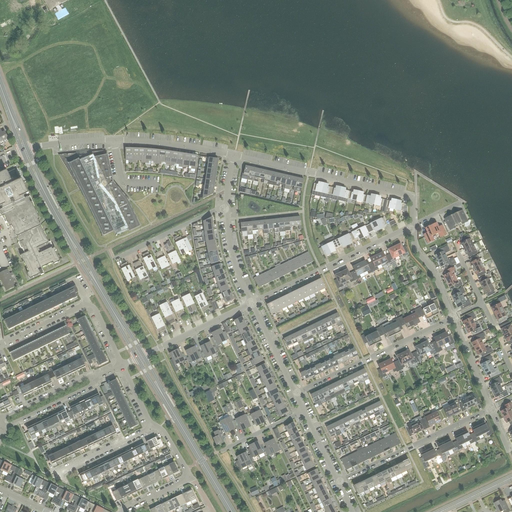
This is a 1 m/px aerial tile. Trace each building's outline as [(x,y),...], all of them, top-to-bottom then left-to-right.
[(53,2),(45,7),(48,12),(52,9),(56,7),(53,2)] [(64,9),(62,4),(56,7),(52,9),(55,14),(58,20),(68,14),(65,8),(64,9)] [(0,128),(0,132),(4,142),(9,140),(5,131),(2,132),(0,129),(0,128)] [(76,153),(58,155),(80,191),(81,190),(103,236),(113,231),(115,235),(128,229),(129,231),(140,226),(127,200),(129,199),(114,182),(111,183),(109,178),(112,177),(107,156),(104,156),(103,151),(91,152),(93,155),(80,161),(76,153)] [(176,164),(178,153),(172,152),(170,165),(173,166),(174,164),(176,164)] [(190,155),(184,154),(182,167),(186,168),(186,166),(189,166),(190,155)] [(195,169),(197,156),(190,155),(189,166),(191,166),(191,168),(195,169)] [(251,167),(245,166),(244,173),(242,173),(241,179),(248,180),(249,176),(251,167)] [(253,181),(256,168),(251,167),(249,176),(248,180),(253,181)] [(261,170),(256,168),(253,181),(258,182),(259,178),(261,170)] [(0,210),(0,217),(2,217),(7,228),(11,226),(12,226),(19,242),(18,243),(20,243),(20,245),(19,245),(21,249),(23,248),(24,250),(23,250),(24,254),(21,255),(21,256),(22,255),(23,257),(22,258),(24,262),(25,261),(26,263),(24,263),(26,267),(27,267),(28,268),(27,269),(29,272),(27,273),(29,277),(30,276),(31,278),(30,279),(40,274),(41,275),(43,274),(42,272),(44,272),(42,268),(45,266),(45,265),(47,264),(47,265),(51,264),(50,262),(52,262),(53,264),(57,263),(57,261),(59,261),(59,262),(60,261),(55,251),(56,250),(55,248),(54,249),(50,242),(47,243),(46,241),(47,241),(46,237),(44,237),(44,236),(45,235),(43,231),(42,232),(41,230),(42,229),(40,226),(39,226),(38,224),(39,224),(38,221),(39,220),(39,219),(38,220),(37,218),(38,217),(37,214),(35,214),(35,212),(36,212),(32,205),(31,205),(30,203),(33,202),(31,198),(30,199),(29,197),(30,197),(30,196),(25,198),(24,196),(26,195),(25,191),(27,190),(23,183),(21,184),(19,180),(20,180),(14,169),(4,174),(3,172),(0,173),(0,207),(1,209),(0,210)] [(269,182),(269,185),(274,186),(275,182),(277,173),(272,172),(270,181),(269,182)] [(275,182),(274,186),(279,187),(280,183),(282,175),(277,173),(275,182)] [(286,185),(285,189),(288,189),(290,190),(291,186),(293,177),(288,176),(286,185)] [(321,193),(323,184),(318,183),(318,185),(314,184),(312,191),(311,195),(320,197),(321,193)] [(331,188),(327,187),(328,185),(323,184),(321,193),(320,197),(329,199),(330,195),(331,188)] [(339,197),(341,188),(336,187),(335,189),(331,188),(330,195),(329,199),(338,201),(339,197)] [(345,191),(345,189),(341,188),(339,197),(338,201),(346,203),(347,199),(349,192),(345,191)] [(204,190),(202,199),(212,195),(213,192),(204,190)] [(353,193),(349,192),(347,199),(356,201),(358,192),(353,191),(353,193)] [(366,196),(363,195),(363,193),(358,192),(356,201),(365,203),(366,196)] [(370,197),(366,196),(365,203),(374,205),(376,196),(371,195),(370,197)] [(380,197),(376,196),(374,205),(382,207),(384,200),(380,199),(380,197)] [(394,210),(396,201),(391,200),(391,201),(387,200),(385,208),(394,210)] [(407,205),(401,204),(401,202),(396,201),(394,210),(403,212),(402,212),(407,213),(407,219),(402,222),(403,222),(407,219),(407,204),(407,205)] [(462,211),(453,215),(458,224),(461,222),(462,224),(467,222),(462,211)] [(458,224),(453,215),(445,219),(450,230),(455,228),(454,226),(458,224)] [(203,221),(204,226),(213,225),(213,223),(212,217),(203,221)] [(380,230),(384,228),(383,226),(387,224),(384,218),(376,222),(380,230)] [(374,230),(375,232),(380,230),(376,222),(368,225),(371,232),(374,230)] [(436,223),(431,226),(435,235),(438,233),(440,238),(446,235),(443,228),(440,230),(436,223)] [(363,238),(368,235),(367,234),(371,232),(368,225),(365,227),(364,224),(358,227),(363,238)] [(435,235),(431,226),(425,229),(428,236),(425,237),(428,244),(434,241),(432,236),(435,235)] [(358,238),(359,240),(363,238),(358,227),(353,230),(354,232),(351,233),(354,240),(358,238)] [(351,243),(351,242),(354,240),(351,233),(343,237),(347,245),(351,243)] [(180,237),(177,238),(185,253),(192,250),(188,242),(186,242),(185,239),(182,240),(180,236),(180,237)] [(463,249),(473,245),(468,236),(461,239),(463,241),(462,243),(461,243),(463,249)] [(335,241),(338,248),(342,246),(342,248),(347,245),(343,237),(335,241)] [(183,254),(185,253),(177,238),(175,239),(174,239),(176,243),(176,244),(177,246),(179,250),(181,255),(183,254)] [(331,253),(335,251),(334,250),(338,248),(335,241),(333,238),(325,242),(327,245),(331,253)] [(174,263),(176,262),(169,247),(167,243),(167,244),(164,245),(169,255),(168,255),(169,258),(171,262),(172,264),(174,263)] [(397,244),(394,246),(399,256),(402,254),(404,257),(408,255),(406,248),(403,249),(400,244),(398,245),(397,244)] [(171,246),(169,247),(176,262),(177,262),(180,261),(179,258),(177,254),(176,254),(175,252),(171,245),(171,246)] [(331,253),(327,245),(319,249),(322,256),(326,254),(326,255),(331,253)] [(463,249),(466,255),(468,254),(469,254),(470,257),(477,253),(473,245),(463,249)] [(390,255),(388,256),(391,263),(396,261),(395,258),(399,256),(394,246),(390,248),(390,249),(388,250),(390,255)] [(438,254),(435,256),(438,261),(447,257),(445,254),(450,251),(447,246),(441,249),(442,252),(438,254)] [(160,251),(158,252),(165,268),(167,267),(169,266),(168,264),(168,263),(166,259),(165,257),(164,257),(161,251),(160,251)] [(148,252),(145,254),(152,269),(154,268),(156,267),(154,262),(152,258),(151,256),(150,256),(148,252)] [(164,268),(165,268),(158,252),(155,253),(158,260),(157,260),(158,263),(160,267),(161,269),(164,268)] [(308,252),(303,255),(307,264),(313,262),(308,252)] [(382,252),(376,255),(381,265),(382,267),(386,266),(391,263),(388,256),(385,258),(382,252)] [(151,269),(152,269),(145,254),(142,255),(144,259),(143,259),(144,261),(144,262),(146,266),(148,270),(151,269)] [(307,264),(303,255),(297,258),(302,267),(307,264)] [(377,267),(381,265),(376,255),(370,258),(373,264),(370,265),(373,272),(378,269),(377,267)] [(473,269),(482,264),(479,259),(477,256),(469,260),(472,258),(473,261),(473,262),(470,263),(473,269)] [(447,257),(438,261),(440,267),(444,265),(448,264),(449,267),(456,264),(453,258),(448,260),(447,257)] [(296,270),(302,267),(297,258),(292,260),(296,270)] [(296,270),(292,260),(286,263),(291,272),(296,270)] [(139,261),(136,263),(143,278),(145,277),(147,276),(146,274),(144,270),(143,267),(142,268),(139,261)] [(370,265),(367,266),(365,261),(359,264),(363,273),(367,272),(368,274),(373,272),(370,265)] [(126,263),(123,264),(131,279),(132,278),(134,277),(132,273),(130,268),(129,266),(128,266),(126,263)] [(142,279),(143,278),(136,263),(133,264),(136,271),(135,271),(137,273),(136,273),(139,278),(140,280),(142,279)] [(291,272),(286,263),(281,266),(286,275),(291,272)] [(129,280),(131,279),(123,264),(121,265),(120,265),(122,269),(122,270),(123,272),(125,276),(127,281),(129,280)] [(222,270),(222,269),(220,264),(212,267),(213,272),(222,270)] [(363,273),(359,264),(353,267),(355,272),(352,274),(356,280),(361,278),(359,275),(363,273)] [(478,277),(478,278),(486,274),(484,271),(485,270),(482,264),(473,269),(476,275),(478,273),(479,274),(480,276),(478,277)] [(286,275),(281,266),(276,268),(280,278),(286,275)] [(446,282),(455,277),(454,274),(456,273),(454,267),(447,270),(448,273),(443,276),(446,282)] [(270,271),(275,280),(280,278),(276,268),(275,268),(270,271)] [(8,269),(3,271),(0,272),(0,276),(1,279),(13,274),(12,272),(10,273),(8,269)] [(222,270),(213,272),(215,277),(215,278),(224,275),(223,274),(222,270)] [(347,270),(341,272),(345,282),(349,280),(351,283),(356,280),(352,274),(350,275),(347,270)] [(269,283),(275,280),(270,271),(265,273),(269,283)] [(335,282),(338,289),(343,286),(342,284),(345,282),(341,272),(335,275),(337,281),(335,282)] [(264,285),(269,283),(265,273),(259,276),(264,285)] [(16,280),(15,278),(13,279),(11,276),(13,275),(13,274),(1,279),(4,285),(16,280)] [(224,275),(215,278),(217,282),(217,283),(225,280),(225,279),(224,275)] [(258,288),(264,285),(259,276),(254,279),(258,288)] [(482,289),(491,284),(489,278),(488,279),(487,276),(478,279),(479,280),(480,279),(481,282),(480,283),(482,289)] [(457,281),(455,277),(446,282),(449,288),(454,285),(455,288),(462,285),(460,280),(457,281)] [(315,281),(320,291),(325,288),(321,279),(315,281)] [(16,280),(4,285),(7,291),(16,287),(19,286),(18,284),(16,285),(14,282),(16,280)] [(219,287),(219,288),(227,285),(227,284),(225,280),(217,283),(219,287)] [(315,281),(310,284),(315,294),(320,291),(315,281)] [(310,284),(305,287),(309,296),(315,294),(310,284)] [(487,297),(487,298),(495,294),(494,290),(491,284),(482,289),(485,295),(487,294),(489,297),(487,297)] [(221,292),(221,294),(229,290),(229,289),(227,285),(219,288),(221,292)] [(75,294),(77,293),(78,293),(78,291),(77,290),(77,289),(76,287),(75,286),(4,321),(9,330),(77,297),(75,294)] [(305,287),(299,289),(304,299),(309,296),(305,287)] [(454,295),(452,296),(455,302),(464,298),(462,294),(465,293),(462,287),(456,290),(457,294),(454,295)] [(299,289),(294,292),(298,301),(304,299),(299,289)] [(221,294),(223,299),(232,295),(231,294),(229,290),(221,294)] [(294,292),(288,295),(293,304),(298,301),(294,292)] [(200,295),(199,295),(206,310),(208,309),(209,309),(207,305),(208,305),(206,303),(207,303),(204,298),(202,294),(200,295)] [(187,296),(186,296),(193,312),(196,311),(193,304),(194,304),(193,301),(191,297),(189,295),(187,296)] [(206,310),(199,295),(197,296),(195,297),(197,302),(199,306),(200,308),(201,308),(203,312),(206,310)] [(226,304),(234,300),(232,295),(223,299),(224,300),(226,304)] [(288,295),(283,297),(287,307),(293,304),(288,295)] [(190,313),(193,312),(186,296),(184,297),(182,298),(183,301),(185,305),(186,307),(187,307),(190,313)] [(464,298),(455,302),(457,308),(460,307),(463,305),(464,308),(471,305),(468,299),(468,300),(466,296),(464,298)] [(283,297),(277,300),(282,309),(287,307),(283,297)] [(176,301),(175,302),(182,317),(185,316),(182,309),(183,309),(182,306),(180,302),(179,300),(176,301)] [(277,300),(272,302),(276,312),(282,309),(277,300)] [(432,305),(428,307),(432,317),(439,314),(436,308),(439,307),(436,300),(430,303),(432,305)] [(503,310),(500,303),(498,300),(492,303),(493,307),(491,308),(494,314),(503,310)] [(180,318),(182,317),(175,302),(173,302),(171,303),(172,306),(174,310),(175,312),(176,312),(179,319),(180,318)] [(271,314),(276,312),(272,302),(266,305),(271,314)] [(164,304),(163,305),(172,324),(175,322),(171,314),(172,314),(171,312),(169,307),(167,303),(164,304)] [(172,324),(163,305),(161,305),(162,305),(159,307),(161,311),(163,315),(165,318),(165,317),(169,325),(172,324)] [(423,306),(418,309),(421,316),(424,314),(426,320),(432,317),(428,307),(427,305),(423,306)] [(420,323),(417,317),(420,316),(416,309),(411,312),(413,315),(409,316),(413,326),(420,323)] [(501,323),(507,320),(505,316),(506,316),(503,310),(494,314),(497,320),(499,319),(501,323)] [(343,325),(337,313),(332,315),(336,324),(338,327),(343,325)] [(462,322),(464,324),(465,328),(474,323),(473,320),(476,318),(473,313),(464,317),(465,320),(462,322)] [(157,316),(155,316),(162,331),(165,330),(164,326),(163,323),(161,319),(159,315),(157,316)] [(331,326),(336,324),(332,315),(328,318),(331,326)] [(413,326),(409,316),(405,318),(404,315),(399,318),(402,325),(405,323),(407,329),(413,326)] [(85,316),(77,320),(93,354),(86,358),(88,361),(93,358),(95,361),(96,360),(99,366),(108,362),(85,316)] [(162,331),(155,316),(154,317),(152,318),(154,323),(156,327),(157,329),(158,329),(160,333),(162,331)] [(236,326),(244,322),(242,317),(234,321),(236,326)] [(327,328),(331,326),(328,318),(323,320),(327,328)] [(394,324),(390,326),(394,335),(401,332),(398,327),(401,325),(397,319),(392,321),(394,324)] [(326,328),(327,328),(323,320),(318,322),(323,333),(328,331),(326,328)] [(247,327),(244,322),(236,326),(239,331),(247,327)] [(318,322),(313,325),(317,333),(318,336),(323,333),(318,322)] [(385,324),(380,327),(383,334),(386,333),(388,338),(394,335),(390,326),(388,322),(385,324)] [(501,329),(504,335),(511,331),(511,325),(511,324),(510,325),(509,322),(502,325),(504,328),(501,329)] [(474,323),(465,328),(468,333),(471,332),(472,336),(481,331),(479,325),(476,327),(474,323)] [(312,335),(317,333),(313,325),(308,327),(312,335)] [(65,326),(60,328),(64,337),(70,334),(65,326)] [(249,331),(247,327),(239,331),(241,335),(249,331)] [(313,338),(312,335),(308,327),(303,330),(308,340),(313,338)] [(64,337),(60,328),(55,331),(59,339),(64,337)] [(375,333),(371,335),(375,344),(382,341),(379,336),(382,334),(378,328),(373,330),(375,333)] [(221,329),(216,331),(222,343),(222,342),(229,339),(225,332),(223,334),(221,329)] [(298,332),(302,340),(304,345),(309,343),(308,341),(308,340),(303,330),(298,332)] [(55,331),(50,333),(54,342),(59,339),(55,331)] [(222,343),(216,331),(212,334),(214,338),(211,339),(214,346),(221,343),(222,343)] [(251,336),(249,331),(241,335),(243,340),(251,336)] [(297,342),(302,340),(298,332),(293,334),(297,342)] [(449,346),(454,343),(451,336),(448,338),(446,332),(440,335),(444,345),(448,343),(449,346)] [(50,333),(45,336),(49,344),(54,342),(50,333)] [(474,342),(471,343),(474,349),(483,345),(481,341),(485,339),(484,337),(485,336),(484,333),(477,336),(479,339),(474,342)] [(293,334),(288,337),(292,345),(297,342),(293,334)] [(375,344),(371,335),(367,337),(366,334),(361,336),(364,343),(367,342),(369,347),(375,344)] [(444,345),(440,335),(439,336),(439,334),(435,336),(436,337),(433,338),(436,344),(433,345),(437,353),(442,350),(440,347),(444,345)] [(44,346),(49,344),(45,336),(40,338),(44,346)] [(254,341),(251,336),(243,340),(246,345),(254,341)] [(287,347),(292,345),(288,337),(284,339),(287,347)] [(40,338),(35,340),(39,349),(44,346),(40,338)] [(34,351),(39,349),(35,340),(30,343),(34,351)] [(256,346),(254,341),(246,345),(248,350),(256,346)] [(429,352),(431,355),(433,354),(434,355),(436,354),(432,345),(430,347),(427,341),(425,343),(424,341),(421,343),(421,344),(426,354),(429,352)] [(76,342),(66,347),(67,350),(78,345),(76,342)] [(210,342),(205,344),(211,356),(215,354),(210,342)] [(30,343),(25,345),(29,354),(34,351),(30,343)] [(211,356),(205,344),(205,345),(201,347),(206,358),(210,356),(211,356)] [(418,353),(415,354),(419,363),(422,361),(421,359),(423,358),(422,355),(426,354),(421,344),(415,347),(418,353)] [(24,356),(29,354),(25,345),(20,348),(24,356)] [(483,345),(474,349),(477,355),(480,354),(485,352),(486,355),(493,352),(491,348),(490,349),(489,347),(485,349),(483,345)] [(259,351),(256,346),(248,350),(250,355),(259,351)] [(190,349),(196,361),(196,360),(200,358),(195,347),(190,349)] [(358,355),(354,347),(349,350),(353,358),(358,355)] [(20,348),(15,350),(19,359),(24,356),(20,348)] [(179,349),(174,351),(180,363),(184,361),(179,349)] [(186,351),(191,362),(195,360),(196,361),(190,349),(186,351)] [(14,361),(19,359),(15,350),(10,353),(14,361)] [(344,352),(348,360),(353,358),(349,350),(344,352)] [(403,353),(407,363),(411,361),(412,363),(415,362),(415,363),(418,362),(414,354),(411,356),(409,350),(403,353)] [(177,368),(175,365),(179,363),(180,363),(174,351),(174,352),(170,354),(173,361),(171,362),(176,373),(179,372),(177,368)] [(261,356),(259,351),(250,355),(253,360),(261,356)] [(339,354),(343,362),(348,360),(344,352),(339,354)] [(396,363),(400,371),(403,369),(402,368),(405,367),(403,364),(407,363),(403,353),(396,356),(399,362),(396,363)] [(338,365),(343,362),(339,354),(334,357),(338,365)] [(77,361),(81,369),(86,367),(84,363),(86,362),(83,355),(78,357),(80,360),(77,361)] [(263,361),(261,356),(253,360),(255,365),(263,361)] [(483,363),(481,365),(483,371),(492,366),(491,363),(493,362),(491,356),(485,358),(487,362),(483,363)] [(333,367),(338,365),(334,357),(329,359),(333,367)] [(324,361),(328,370),(333,367),(329,359),(324,361)] [(384,362),(389,372),(392,370),(394,372),(396,371),(397,372),(399,371),(396,363),(393,365),(390,359),(384,362)] [(67,366),(71,374),(76,371),(71,360),(69,361),(71,364),(67,366)] [(71,360),(76,371),(81,369),(77,361),(74,362),(73,360),(71,360)] [(320,364),(323,372),(328,370),(324,361),(320,364)] [(378,365),(381,370),(378,372),(381,378),(386,376),(385,373),(389,372),(384,362),(378,365)] [(61,365),(67,376),(71,374),(67,366),(64,367),(63,364),(61,365)] [(257,368),(259,373),(267,369),(265,364),(257,368)] [(315,366),(319,374),(323,372),(320,364),(315,366)] [(57,368),(58,370),(62,378),(67,376),(61,365),(56,367),(57,368)] [(314,377),(319,374),(315,366),(310,368),(314,377)] [(492,366),(483,371),(486,376),(489,375),(493,373),(494,377),(499,374),(497,368),(494,369),(492,366)] [(48,369),(49,371),(53,378),(55,377),(57,380),(62,378),(58,370),(57,368),(54,369),(52,370),(51,368),(48,369)] [(309,379),(314,377),(310,368),(305,371),(309,379)] [(269,374),(267,369),(259,373),(261,377),(269,374)] [(364,369),(359,371),(363,379),(364,382),(368,380),(367,378),(368,377),(364,369)] [(48,375),(43,377),(47,385),(52,383),(50,379),(53,378),(49,371),(47,373),(48,375)] [(304,381),(309,379),(305,371),(300,373),(304,381)] [(359,371),(354,374),(358,382),(363,379),(359,371)] [(272,378),(269,374),(261,377),(258,379),(261,384),(264,382),(272,378)] [(354,374),(350,376),(353,384),(358,382),(354,374)] [(37,377),(42,387),(47,385),(43,377),(40,379),(39,376),(37,377)] [(353,384),(350,376),(345,378),(349,386),(350,389),(355,387),(353,384)] [(37,380),(34,382),(38,390),(42,387),(37,377),(36,377),(37,380)] [(492,385),(489,386),(492,392),(501,388),(500,384),(502,383),(500,377),(494,380),(496,383),(492,385)] [(274,383),(272,378),(264,382),(266,387),(274,383)] [(345,378),(340,381),(344,389),(349,386),(345,378)] [(112,393),(105,396),(106,399),(112,395),(130,429),(138,425),(116,379),(108,384),(112,393)] [(33,392),(38,390),(34,382),(31,383),(29,380),(28,381),(33,392)] [(24,386),(28,394),(33,392),(28,381),(26,382),(27,385),(24,386)] [(345,392),(344,389),(340,381),(335,383),(341,395),(345,392)] [(268,392),(276,388),(274,383),(266,387),(268,392)] [(341,395),(335,383),(330,385),(336,397),(341,395)] [(23,397),(28,394),(24,386),(22,388),(20,385),(16,387),(17,390),(19,394),(22,393),(23,397)] [(336,397),(330,385),(325,388),(331,400),(336,397)] [(212,388),(210,389),(212,393),(213,397),(215,396),(213,393),(213,392),(218,390),(216,386),(212,388)] [(276,388),(268,392),(266,393),(269,398),(271,397),(279,393),(276,388)] [(331,400),(325,388),(320,390),(326,402),(331,400)] [(501,388),(492,392),(495,398),(498,397),(502,395),(503,398),(509,395),(506,389),(503,391),(501,388)] [(326,402),(320,390),(315,392),(321,405),(321,404),(326,402)] [(315,405),(317,404),(318,406),(321,405),(315,392),(310,395),(315,405)] [(273,402),(281,398),(279,393),(271,397),(273,402)] [(479,403),(475,393),(467,397),(471,407),(479,403)] [(2,401),(6,409),(12,406),(6,394),(1,396),(2,399),(2,401)] [(94,396),(97,404),(100,403),(101,405),(106,403),(103,396),(100,397),(98,394),(94,396)] [(89,398),(94,409),(96,408),(95,405),(97,404),(94,396),(89,398)] [(471,407),(467,397),(461,400),(462,403),(460,404),(463,411),(471,407)] [(89,411),(94,409),(89,398),(84,401),(89,411)] [(284,403),(281,398),(273,402),(275,407),(284,403)] [(89,411),(84,401),(80,403),(85,414),(89,411)] [(380,401),(375,404),(379,412),(380,414),(384,412),(383,410),(384,409),(380,401)] [(461,411),(458,405),(456,401),(454,402),(454,403),(449,406),(453,415),(461,411)] [(85,414),(80,403),(75,405),(79,413),(80,416),(82,414),(83,415),(85,414)] [(286,408),(284,403),(275,407),(278,412),(286,408)] [(503,410),(500,412),(503,417),(511,413),(511,412),(511,410),(511,409),(511,404),(511,403),(503,406),(505,409),(503,410)] [(375,404),(370,406),(374,414),(379,412),(375,404)] [(72,411),(69,412),(72,419),(77,417),(76,414),(79,413),(75,405),(70,407),(72,411)] [(370,406),(365,408),(369,417),(374,414),(370,406)] [(453,415),(449,406),(440,410),(445,420),(453,415)] [(288,413),(286,408),(278,412),(280,417),(288,413)] [(365,408),(360,411),(364,419),(369,417),(365,408)] [(68,421),(72,419),(69,412),(67,414),(65,410),(60,412),(64,420),(67,419),(68,421)] [(255,412),(261,425),(261,424),(265,422),(260,411),(255,413),(255,412)] [(360,411),(355,413),(359,421),(364,419),(360,411)] [(427,428),(435,424),(431,415),(429,411),(424,414),(425,417),(422,419),(427,428)] [(444,420),(439,411),(431,415),(435,424),(444,420)] [(55,414),(61,425),(63,424),(61,421),(64,420),(60,412),(55,414)] [(251,415),(256,426),(261,424),(261,425),(255,412),(255,413),(251,415)] [(355,413),(351,415),(354,424),(356,426),(360,424),(359,421),(355,413)] [(511,413),(503,417),(505,421),(506,423),(507,423),(509,422),(511,420),(511,413)] [(51,417),(55,425),(58,423),(59,426),(61,425),(55,414),(51,417)] [(240,417),(246,429),(250,426),(245,415),(240,417)] [(346,418),(350,426),(354,424),(351,415),(346,418)] [(223,428),(225,433),(229,431),(230,432),(230,431),(224,419),(222,416),(218,418),(220,422),(218,424),(220,429),(223,428)] [(46,419),(51,430),(53,429),(51,426),(55,425),(51,417),(46,419)] [(236,420),(241,431),(246,429),(240,417),(236,420)] [(418,433),(426,429),(421,419),(420,417),(412,421),(413,423),(418,433)] [(224,419),(230,431),(234,429),(229,418),(224,420),(224,419)] [(341,420),(345,428),(350,426),(346,418),(341,420)] [(41,421),(45,429),(48,428),(49,431),(51,430),(46,419),(41,421)] [(336,423),(340,431),(345,428),(341,420),(336,423)] [(36,424),(41,434),(43,434),(42,431),(45,429),(41,421),(36,424)] [(111,426),(108,428),(112,436),(116,433),(115,430),(117,428),(114,422),(110,424),(111,426)] [(293,423),(285,427),(287,431),(295,427),(293,423)] [(336,423),(331,425),(335,433),(340,431),(336,423)] [(418,433),(413,423),(407,426),(407,427),(405,428),(409,437),(418,433)] [(478,426),(482,435),(486,433),(487,436),(492,434),(489,427),(487,428),(484,423),(478,426)] [(37,437),(41,434),(36,424),(31,426),(37,437)] [(335,433),(331,425),(326,427),(331,437),(335,435),(334,433),(335,433)] [(37,437),(31,426),(27,428),(29,432),(26,433),(29,440),(32,439),(32,440),(37,437)] [(474,434),(472,435),(475,442),(480,440),(479,437),(482,435),(478,426),(472,429),(474,434)] [(107,438),(112,436),(108,428),(105,429),(104,427),(102,428),(107,438)] [(295,427),(287,431),(290,436),(298,432),(295,427)] [(103,440),(107,438),(102,428),(100,429),(101,431),(99,432),(103,440)] [(98,442),(103,440),(99,432),(96,434),(95,431),(93,432),(98,442)] [(218,431),(214,433),(213,432),(213,433),(215,436),(212,437),(216,445),(219,444),(219,445),(219,444),(223,442),(218,431)] [(470,444),(475,442),(472,435),(469,436),(467,431),(461,434),(465,443),(469,442),(470,444)] [(93,445),(98,442),(93,432),(91,433),(92,435),(89,437),(93,445)] [(298,432),(290,436),(292,441),(300,437),(298,432)] [(395,433),(390,436),(395,447),(401,444),(395,433)] [(461,434),(455,437),(457,442),(455,444),(458,450),(463,448),(461,445),(465,443),(461,434)] [(89,447),(93,445),(89,437),(87,438),(86,436),(84,437),(89,447)] [(390,436),(384,439),(390,449),(395,447),(390,436)] [(84,449),(89,447),(84,437),(82,437),(83,440),(80,441),(84,449)] [(156,437),(151,439),(155,447),(157,446),(159,448),(163,446),(160,439),(157,441),(156,437)] [(294,446),(302,442),(300,437),(292,441),(294,446)] [(152,449),(155,447),(151,439),(146,442),(148,445),(145,446),(148,451),(147,451),(148,453),(153,451),(152,449)] [(269,441),(275,453),(279,451),(274,439),(269,441)] [(384,439),(379,441),(384,452),(390,449),(384,439)] [(452,450),(453,453),(458,450),(455,444),(452,445),(450,439),(444,442),(448,452),(452,450)] [(79,451),(84,449),(80,441),(77,442),(76,440),(75,441),(79,451)] [(75,453),(79,451),(75,441),(73,442),(74,444),(71,445),(75,453)] [(275,453),(269,441),(269,442),(265,444),(267,448),(264,449),(267,456),(270,455),(274,453),(275,453)] [(379,441),(374,444),(379,455),(384,452),(379,441)] [(253,443),(259,456),(259,455),(263,453),(258,442),(253,444),(253,443)] [(294,446),(297,451),(305,447),(302,442),(294,446)] [(438,452),(441,459),(446,456),(444,454),(448,452),(444,442),(437,445),(440,451),(438,452)] [(144,443),(139,446),(144,456),(146,455),(145,453),(147,451),(148,451),(145,446),(144,443)] [(259,456),(253,443),(253,444),(249,446),(254,457),(258,455),(259,456)] [(70,456),(75,453),(71,445),(68,447),(67,444),(65,445),(70,456)] [(374,444),(368,447),(373,457),(379,455),(374,444)] [(66,458),(70,456),(65,445),(64,446),(65,449),(62,450),(66,458)] [(139,446),(134,448),(138,456),(141,455),(142,457),(144,456),(139,446)] [(307,452),(305,447),(297,451),(299,456),(307,452)] [(368,447),(363,449),(368,460),(373,457),(368,447)] [(134,448),(130,450),(135,460),(137,459),(136,457),(138,456),(134,448)] [(426,451),(431,460),(435,458),(436,461),(441,459),(438,452),(435,453),(433,448),(426,451)] [(61,460),(66,458),(62,450),(59,451),(58,449),(56,450),(61,460)] [(363,449),(357,452),(362,462),(368,460),(363,449)] [(55,453),(53,454),(56,462),(61,460),(56,450),(54,451),(55,453)] [(130,450),(125,452),(129,460),(132,459),(133,461),(135,460),(130,450)] [(423,452),(420,454),(423,459),(420,460),(425,469),(430,467),(427,462),(431,460),(426,451),(426,450),(422,451),(423,452)] [(125,452),(121,455),(126,465),(127,464),(126,462),(129,460),(125,452)] [(307,452),(299,456),(301,461),(310,457),(307,452)] [(357,452),(352,454),(357,465),(362,462),(357,452)] [(52,465),(56,462),(53,454),(50,456),(49,453),(44,456),(47,462),(50,461),(52,465)] [(241,454),(247,467),(248,469),(252,467),(251,464),(253,463),(250,456),(248,457),(246,453),(241,455),(241,454)] [(247,467),(241,454),(241,455),(237,457),(238,461),(235,462),(239,470),(246,466),(247,467)] [(352,454),(346,457),(352,468),(357,465),(352,454)] [(116,457),(120,465),(123,463),(124,466),(126,465),(121,455),(116,457)] [(111,459),(116,469),(118,468),(117,466),(120,465),(116,457),(111,459)] [(310,457),(301,461),(304,466),(312,462),(310,457)] [(346,470),(352,468),(346,457),(341,460),(346,470)] [(107,461),(111,469),(113,468),(115,470),(116,469),(111,459),(107,461)] [(407,471),(412,468),(412,469),(412,468),(408,459),(402,462),(407,471)] [(102,463),(107,474),(109,473),(108,470),(111,469),(107,461),(102,463)] [(4,462),(0,471),(0,477),(3,471),(8,474),(10,470),(12,466),(4,462)] [(306,471),(314,467),(312,462),(304,466),(306,471)] [(402,462),(397,465),(401,473),(407,471),(402,462)] [(102,463),(98,466),(102,474),(104,472),(105,475),(107,474),(102,463)] [(169,465),(173,474),(178,472),(174,463),(169,465)] [(168,477),(173,474),(169,465),(164,468),(168,477)] [(397,465),(392,467),(396,476),(401,473),(397,465)] [(20,469),(12,466),(10,470),(14,472),(11,477),(7,475),(5,481),(13,484),(20,469)] [(98,466),(93,468),(98,478),(100,477),(99,475),(102,474),(98,466)] [(392,467),(386,470),(390,478),(396,476),(392,467)] [(88,470),(92,478),(95,477),(96,479),(98,478),(93,468),(88,470)] [(158,470),(163,479),(168,477),(164,468),(158,470)] [(22,470),(20,469),(13,484),(20,488),(24,480),(20,478),(22,472),(22,470)] [(84,472),(89,483),(91,482),(90,479),(92,478),(88,470),(84,472)] [(153,473),(158,482),(163,479),(158,470),(153,473)] [(308,473),(310,478),(318,474),(316,470),(308,473)] [(386,470),(381,473),(385,481),(390,478),(386,470)] [(87,483),(89,483),(84,472),(79,475),(83,482),(86,481),(87,483)] [(148,475),(153,484),(158,482),(153,473),(148,475)] [(375,475),(379,484),(385,481),(381,473),(375,475)] [(320,479),(318,474),(310,478),(312,483),(320,479)] [(41,485),(43,480),(32,475),(30,478),(34,480),(31,485),(36,487),(33,494),(36,495),(38,490),(41,485)] [(143,478),(147,487),(153,484),(148,475),(143,478)] [(370,478),(374,486),(379,484),(375,475),(370,478)] [(142,489),(147,487),(143,478),(138,480),(142,489)] [(364,480),(368,489),(374,486),(370,478),(364,480)] [(312,483),(315,488),(323,484),(320,479),(312,483)] [(44,499),(51,484),(43,480),(41,485),(44,487),(42,491),(38,490),(36,495),(44,499)] [(137,492),(142,489),(138,480),(133,483),(137,492)] [(359,483),(363,492),(368,489),(364,480),(359,483)] [(132,494),(137,492),(133,483),(128,485),(132,494)] [(357,494),(358,495),(358,494),(363,492),(359,483),(353,486),(357,494)] [(58,488),(51,484),(44,499),(46,500),(49,493),(54,496),(56,492),(58,488)] [(325,489),(323,484),(315,488),(317,493),(325,489)] [(127,497),(132,494),(128,485),(122,488),(127,497)] [(259,493),(256,487),(249,490),(252,497),(259,493)] [(66,491),(58,488),(56,492),(60,494),(58,499),(54,497),(51,503),(59,506),(66,491)] [(122,499),(127,497),(122,488),(117,490),(122,499)] [(319,498),(327,494),(325,489),(317,493),(319,498)] [(116,502),(122,499),(117,490),(112,493),(116,502)] [(186,492),(190,502),(196,499),(191,490),(186,492)] [(73,495),(66,491),(59,506),(61,508),(65,501),(70,503),(71,499),(73,495)] [(185,504),(190,502),(186,492),(181,495),(185,504)] [(319,498),(322,503),(330,499),(327,494),(319,498)] [(74,511),(81,499),(73,495),(71,499),(75,501),(73,506),(69,504),(66,510),(70,511),(74,511)] [(176,497),(180,507),(185,504),(181,495),(176,497)] [(171,500),(175,509),(180,507),(176,497),(171,500)] [(81,499),(74,511),(78,511),(80,508),(85,510),(87,507),(89,502),(81,499)] [(332,504),(330,499),(322,503),(324,508),(332,504)] [(165,502),(170,511),(175,509),(171,500),(165,502)] [(506,503),(503,504),(501,500),(494,504),(497,510),(496,510),(497,511),(501,511),(503,511),(509,511),(510,511),(506,503)] [(83,511),(93,511),(97,506),(89,502),(87,507),(91,509),(88,511),(85,511),(84,511),(83,511)] [(160,505),(163,511),(168,511),(170,511),(165,502),(160,505)]
